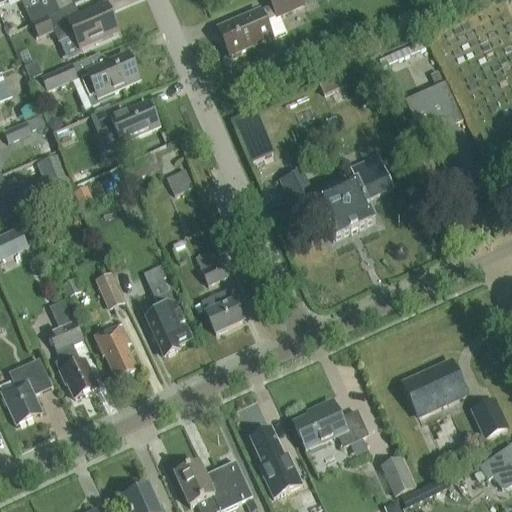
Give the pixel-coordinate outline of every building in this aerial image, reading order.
[(60,16),(52,0),(4,0),(7,5),(17,0),(19,0),(26,14),(33,28),(60,16)] [(52,0),(60,16),(75,10),(70,0),(52,0)] [(304,13),(303,10),(298,0),(267,0),(271,9),(218,32),(230,60),(286,36),(281,24),(304,13)] [(75,10),(60,16),(33,28),(39,43),(55,35),(60,46),(75,39),(81,53),(118,36),(106,9),(80,21),(75,10)] [(415,49),(378,65),(381,73),(419,57),(415,49)] [(127,58),(87,76),(77,80),(91,112),(115,101),(113,97),(139,86),(127,58)] [(24,72),(29,83),(40,79),(36,68),(24,72)] [(36,102),(78,84),(72,68),(29,86),(36,102)] [(286,81),(295,77),(291,68),(282,72),(286,81)] [(435,89),(443,86),(439,76),(431,79),(435,89)] [(0,106),(12,102),(1,77),(0,77),(0,106)] [(346,90),(341,78),(318,88),(324,101),(346,90)] [(477,180),(454,129),(463,125),(445,87),(405,105),(420,138),(429,134),(454,190),(477,180)] [(122,148),(159,132),(148,106),(121,118),(117,108),(94,118),(101,135),(114,130),(122,148)] [(36,107),(25,111),(20,116),(24,125),(40,118),(36,107)] [(260,116),(239,124),(255,165),(275,158),(260,116)] [(30,135),(46,128),(42,119),(3,136),(8,148),(31,138),(30,135)] [(150,173),(159,170),(154,158),(126,170),(133,184),(151,176),(150,173)] [(66,177),(59,159),(37,168),(45,186),(66,177)] [(36,165),(20,171),(26,186),(42,179),(37,168),(36,165)] [(90,172),(73,178),(77,189),(94,183),(90,172)] [(392,193),(391,191),(398,188),(391,172),(340,195),(337,189),(326,194),(328,200),(314,206),(300,175),(279,185),(291,210),(297,207),(302,218),(318,211),(333,245),(375,226),(365,205),(392,193)] [(193,189),(186,174),(167,183),(175,198),(193,189)] [(438,186),(429,190),(434,203),(444,199),(438,186)] [(34,201),(33,202),(30,197),(26,193),(21,191),(16,190),(11,190),(5,192),(0,194),(0,217),(34,202),(34,201)] [(73,198),(79,210),(92,204),(86,191),(73,198)] [(212,227),(208,219),(191,226),(195,235),(212,227)] [(230,253),(221,235),(219,237),(215,229),(208,232),(212,240),(209,241),(218,259),(230,253)] [(18,232),(0,240),(0,263),(27,250),(18,232)] [(226,283),(213,254),(195,261),(208,291),(226,283)] [(192,343),(170,296),(173,295),(167,282),(166,283),(160,270),(144,278),(161,315),(145,322),(162,359),(167,361),(176,356),(178,351),(178,350),(192,343)] [(125,307),(110,277),(94,285),(109,315),(125,307)] [(68,302),(81,296),(76,284),(63,289),(68,302)] [(233,305),(228,294),(202,306),(206,317),(216,339),(244,326),(234,305),(233,305)] [(61,332),(48,338),(60,364),(55,367),(66,389),(68,388),(75,403),(97,393),(91,378),(91,377),(85,364),(80,366),(73,350),(83,345),(74,326),(61,332)] [(117,384),(137,375),(126,351),(130,349),(122,329),(94,341),(104,362),(106,360),(117,384)] [(9,378),(16,392),(2,399),(16,430),(42,418),(33,400),(52,392),(39,364),(9,378)] [(418,421),(466,399),(451,366),(403,388),(418,421)] [(485,443),(507,433),(494,405),(472,415),(485,443)] [(343,452),(368,440),(357,415),(340,423),(332,406),(314,414),(316,418),(294,428),(306,455),(338,440),(343,452)] [(271,434),(250,444),(263,471),(259,473),(273,503),(301,490),(287,459),(284,461),(271,434)] [(511,447),(511,448),(478,471),(488,484),(493,481),(501,493),(505,494),(511,489),(511,447)] [(415,493),(401,461),(380,471),(394,502),(415,493)] [(236,466),(205,480),(199,468),(175,479),(190,511),(197,508),(199,511),(230,511),(252,502),(236,466)] [(446,482),(402,503),(405,511),(449,490),(446,482)] [(162,511),(161,509),(158,511),(148,491),(123,503),(127,511),(162,511)]
